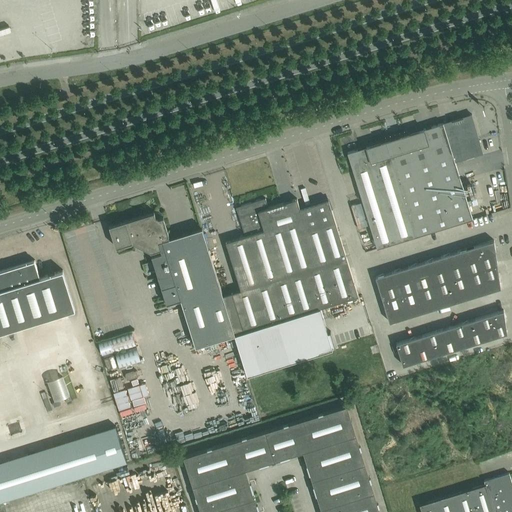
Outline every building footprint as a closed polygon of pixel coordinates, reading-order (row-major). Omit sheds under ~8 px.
[(448,123),(443,124),(455,161),(482,153),(471,114),(448,121),(448,123)] [(455,161),(443,124),(443,123),(386,140),(415,236),(472,218),(455,161)] [(347,152),(377,248),(415,236),(386,140),(347,152)] [(358,295),(328,199),(300,208),(297,198),(265,208),(264,204),(267,203),(265,198),(236,207),(245,235),(226,241),(240,289),(223,295),(235,334),(247,374),(333,348),(335,347),(330,331),(328,332),(327,328),(320,307),(357,295),(357,296),(358,295)] [(154,211),(109,225),(116,247),(132,242),(150,251),(160,248),(161,252),(151,255),(152,255),(158,276),(161,286),(161,287),(162,287),(166,302),(166,303),(181,299),(195,346),(235,334),(223,295),(202,227),(170,238),(163,216),(159,217),(157,216),(155,215),(154,211)] [(494,240),(376,276),(389,321),(500,287),(494,240)] [(35,259),(11,267),(0,270),(0,331),(75,309),(63,270),(40,277),(35,259)] [(504,310),(396,343),(403,365),(507,332),(504,310)] [(193,370),(186,373),(189,382),(196,379),(193,370)] [(214,385),(227,383),(225,371),(212,374),(214,385)] [(68,372),(54,378),(62,396),(56,399),(57,403),(65,399),(64,397),(76,391),(68,372)] [(154,423),(165,420),(160,401),(140,406),(143,419),(152,416),(154,423)] [(259,511),(260,511),(257,502),(256,503),(253,491),(254,491),(251,481),(245,483),(242,474),(243,474),(240,466),(249,463),(249,462),(257,460),(259,466),(269,463),(268,461),(280,458),(280,459),(290,456),(288,450),(297,448),(306,445),(308,454),(309,454),(311,462),(306,464),(309,474),(310,473),(313,485),(312,485),(315,495),(321,493),(324,501),(323,501),(326,511),(327,511),(326,511),(380,511),(347,404),(183,456),(200,511),(259,511)] [(115,426),(95,432),(106,466),(126,460),(115,426)] [(484,480),(485,483),(420,503),(422,511),(511,511),(511,482),(509,472),(484,480)]
